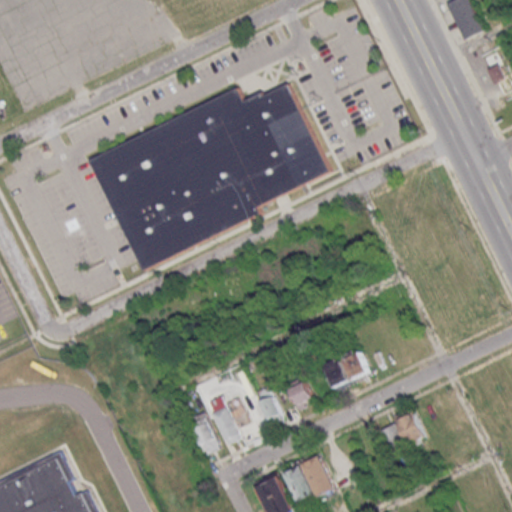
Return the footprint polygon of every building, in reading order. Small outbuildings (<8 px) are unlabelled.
[(473,0),(454,0),(450,2),(466,38),(486,30),(473,0)] [(490,68),(496,83),(507,78),(501,63),(490,68)] [(142,266),(331,171),(285,80),(249,98),(242,85),(90,162),(142,266)] [(372,372),(361,347),(345,354),(356,379),(372,372)] [(327,365),(341,391),(356,383),(341,357),(327,365)] [(300,408),(317,401),(309,381),(292,388),(300,408)] [(260,394),(272,421),(285,415),(273,389),(260,394)] [(214,412),(230,444),(245,437),(229,405),(214,412)] [(428,436),(415,406),(397,414),(411,444),(428,436)] [(225,447),(206,411),(191,418),(210,455),(225,447)] [(386,427),(394,453),(406,450),(399,423),(386,427)] [(103,511),(93,491),(82,497),(75,483),(79,480),(66,452),(0,485),(0,511),(103,511)] [(339,489),(323,453),(287,469),(301,503),(319,495),(320,497),(339,489)] [(260,485),(272,511),(298,511),(300,511),(282,474),(260,485)]
